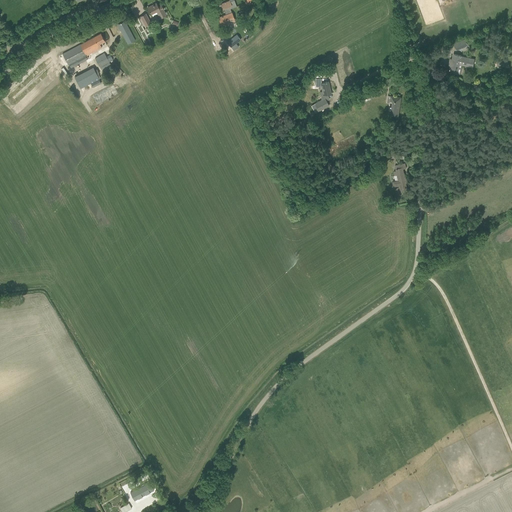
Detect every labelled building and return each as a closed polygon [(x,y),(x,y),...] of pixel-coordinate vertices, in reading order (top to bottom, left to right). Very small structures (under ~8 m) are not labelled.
[(235,20),(230,9),(236,6),(234,0),(230,2),(229,1),(221,4),(223,9),(226,15),(219,18),(221,25),(235,20)] [(142,12),(138,3),(131,7),(135,15),(142,12)] [(147,8),(150,12),(150,11),(151,14),(153,16),(158,14),(160,18),(166,15),(163,9),(161,5),(158,6),(157,4),(151,7),(150,6),(147,8)] [(140,16),(145,26),(151,23),(145,14),(140,16)] [(117,25),(128,44),(135,40),(125,21),(117,25)] [(102,48),(100,44),(105,42),(101,33),(80,44),(62,54),(68,65),(69,64),(70,67),(78,63),(79,64),(87,59),(85,55),(86,55),(87,56),(102,48)] [(236,35),(227,42),(231,47),(240,40),(236,35)] [(468,45),(465,39),(453,44),(456,50),(468,45)] [(94,58),(100,68),(100,67),(101,68),(104,67),(104,65),(109,62),(104,53),(94,58)] [(450,72),(454,73),(457,74),(459,64),(472,67),(474,59),(461,56),(453,54),(452,59),(450,59),(449,63),(451,63),(450,69),(450,68),(449,69),(450,69),(450,72)] [(94,67),(74,76),(80,89),(91,84),(92,87),(101,83),(94,67)] [(330,90),(328,82),(329,82),(327,82),(325,82),(321,83),(321,82),(316,82),(316,86),(322,87),(323,91),(320,92),(322,100),(315,103),(318,111),(329,106),(326,101),(329,100),(327,97),(327,95),(331,94),(330,90)] [(366,95),(370,100),(383,91),(379,86),(366,95)] [(386,102),(389,103),(389,101),(393,101),(392,110),(389,110),(388,115),(398,117),(401,97),(387,95),(386,102)] [(333,143),(343,138),(339,130),(329,135),(333,143)] [(396,170),(394,171),(395,175),(397,175),(398,180),(392,181),(393,186),(400,185),(401,192),(407,190),(406,184),(405,177),(403,169),(406,168),(405,164),(396,165),(395,165),(396,170)] [(150,482),(130,492),(135,500),(143,496),(154,490),(151,485),(150,482)]
